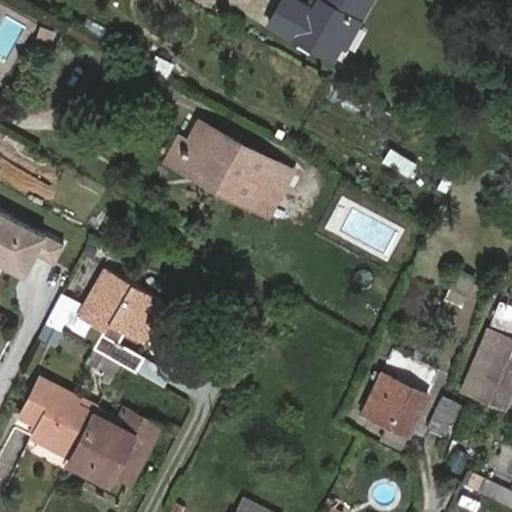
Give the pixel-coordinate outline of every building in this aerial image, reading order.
[(318,0),(316,6),(310,3),(304,0),(281,0),(271,20),(333,54),(341,38),(350,43),(373,0),(318,0)] [(46,43),(51,30),(39,26),(34,39),(46,43)] [(201,120),(189,140),(178,160),(210,177),(208,182),(246,202),(259,180),(281,191),(293,169),(201,120)] [(189,140),(179,135),(169,154),(178,160),(189,140)] [(268,213),(281,191),(259,180),(246,202),(268,213)] [(64,240),(0,207),(0,259),(24,272),(35,250),(54,260),(64,240)] [(113,327),(104,344),(122,355),(143,367),(151,353),(128,339),(136,326),(142,313),(157,321),(172,295),(111,262),(85,310),(113,327)] [(466,294),(475,275),(458,268),(449,287),(466,294)] [(77,299),(62,291),(51,313),(66,322),(77,299)] [(511,304),(497,299),(488,322),(511,330),(511,304)] [(142,313),(136,326),(150,334),(157,321),(142,313)] [(227,352),(244,360),(261,330),(244,321),(227,352)] [(509,354),(511,346),(511,336),(488,326),(481,343),(509,354)] [(463,386),(505,404),(511,387),(511,384),(499,379),(499,378),(509,354),(481,343),(463,386)] [(388,421),(409,431),(427,391),(384,370),(366,410),(388,421)] [(71,455),(94,410),(77,401),(79,396),(41,375),(20,413),(38,424),(33,434),(71,455)] [(446,434),(459,404),(442,396),(428,424),(446,434)] [(71,455),(68,459),(89,471),(107,481),(112,471),(128,479),(158,424),(125,406),(117,423),(94,410),(71,455)] [(403,445),(409,431),(388,421),(382,435),(403,445)] [(485,491),(511,505),(511,490),(491,480),(485,491)] [(480,501),(463,493),(460,502),(477,510),(480,501)] [(182,511),(186,507),(176,502),(170,511),(182,511)]
